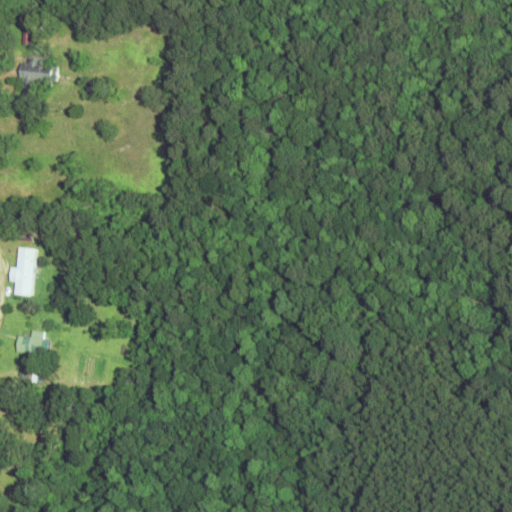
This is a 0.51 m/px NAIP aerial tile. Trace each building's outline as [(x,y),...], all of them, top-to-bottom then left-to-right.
[(56,84),(58,63),(25,59),(20,96),(34,98),(36,81),(56,84)] [(107,87),(90,82),(86,93),(103,99),(107,87)] [(36,248),(20,247),(19,268),(12,268),(12,281),(17,281),(16,294),(33,295),(36,248)] [(43,340),(44,331),(31,330),(31,337),(18,335),(17,351),(47,354),(49,340),(43,340)] [(42,383),(42,371),(18,371),(18,383),(42,383)]
